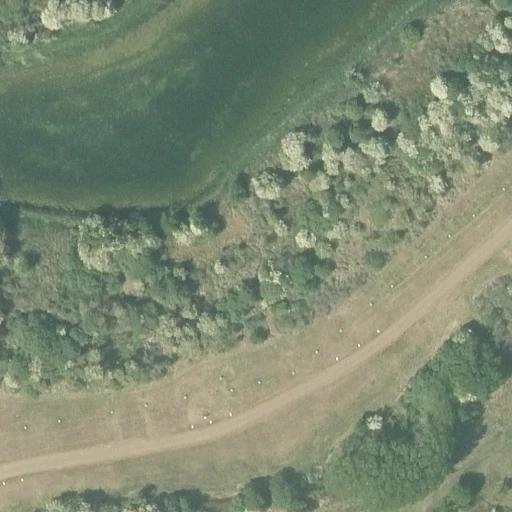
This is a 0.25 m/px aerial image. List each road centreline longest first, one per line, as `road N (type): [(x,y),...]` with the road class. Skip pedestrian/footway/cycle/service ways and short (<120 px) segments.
road 1 (track): [(0,487),(172,446),(249,443),(304,421),(511,230)]
road 2 (track): [(402,511),(511,440)]
